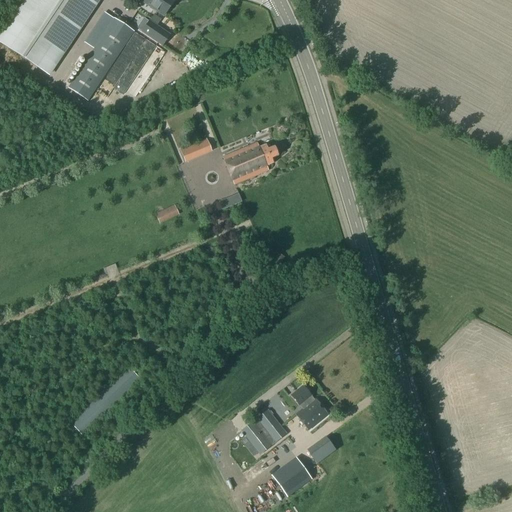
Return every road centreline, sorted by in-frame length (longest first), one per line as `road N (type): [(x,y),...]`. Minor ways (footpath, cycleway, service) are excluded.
road 1 (secondary): [(440,511),(315,92),(278,2)]
road 2 (track): [(137,340),(115,342),(38,393),(0,400)]
